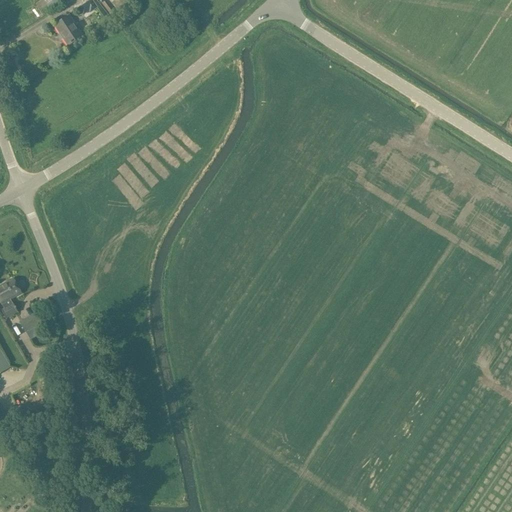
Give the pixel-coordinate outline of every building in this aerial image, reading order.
[(90,0),(80,5),(87,20),(99,14),(92,0),(90,0)] [(81,37),(68,17),(54,27),(67,46),(81,37)] [(19,294),(11,280),(0,286),(0,305),(2,309),(0,310),(0,312),(4,319),(16,313),(11,304),(10,304),(8,300),(19,294)] [(40,324),(34,315),(18,323),(24,333),(40,324)] [(0,350),(0,374),(10,368),(0,350)]
